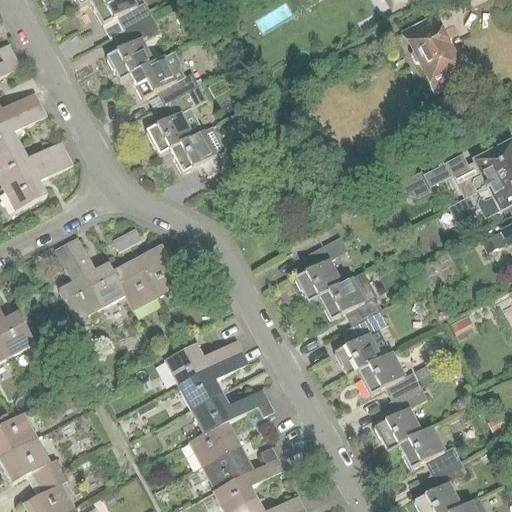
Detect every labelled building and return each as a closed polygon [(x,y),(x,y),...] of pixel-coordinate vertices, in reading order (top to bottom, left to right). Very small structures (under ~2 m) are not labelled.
[(71,0),(77,11),(88,6),(98,0),(71,0)] [(121,19),(128,33),(151,20),(143,7),(134,12),(128,0),(98,0),(88,6),(101,30),(121,19)] [(200,0),(209,14),(233,0),(200,0)] [(234,12),(212,25),(222,42),(244,29),(234,12)] [(120,53),(104,61),(118,86),(129,80),(151,67),(138,43),(157,33),(151,20),(128,33),(113,41),(120,53)] [(413,66),(419,66),(436,98),(463,84),(456,72),(461,70),(454,57),(449,59),(429,21),(401,36),(409,52),(411,51),(412,53),(409,58),(413,66)] [(388,27),(373,36),(379,47),(395,38),(388,27)] [(14,57),(8,45),(0,49),(0,57),(3,63),(14,57)] [(167,106),(198,89),(191,76),(184,80),(179,72),(179,64),(174,55),(151,67),(129,80),(141,103),(160,93),(167,106)] [(344,55),(335,60),(339,67),(348,61),(344,55)] [(0,79),(20,69),(14,57),(3,63),(0,64),(0,79)] [(205,103),(198,89),(167,106),(152,114),(159,128),(144,136),(157,160),(168,154),(203,135),(190,111),(205,103)] [(0,128),(41,106),(34,94),(1,112),(0,110),(0,128)] [(0,128),(0,159),(21,148),(14,135),(47,118),(41,106),(0,128)] [(231,169),(211,131),(203,135),(168,154),(181,178),(195,170),(203,184),(231,169)] [(0,159),(0,182),(4,189),(67,155),(61,143),(28,161),(21,148),(0,159)] [(464,202),(511,176),(511,146),(510,148),(509,146),(494,154),(495,156),(468,170),(467,168),(456,165),(456,164),(454,160),(424,176),(422,173),(396,187),(402,198),(418,203),(433,195),(430,189),(459,174),(466,187),(458,191),(464,202)] [(254,152),(235,163),(244,178),(262,168),(254,152)] [(73,166),(67,155),(4,189),(17,214),(47,197),(40,184),(73,166)] [(479,208),(484,219),(500,211),(501,213),(507,209),(511,218),(511,176),(464,202),(448,210),(456,224),(473,216),(471,212),(479,208)] [(511,229),(487,242),(493,254),(507,250),(511,260),(511,229)] [(136,232),(124,239),(131,250),(142,244),(136,232)] [(120,256),(131,250),(124,239),(114,245),(120,256)] [(126,298),(114,275),(109,266),(96,273),(78,240),(66,246),(101,312),(126,298)] [(307,307),(317,301),(340,288),(327,264),(346,254),(339,240),(300,261),(307,274),(293,282),(307,307)] [(77,324),(101,312),(66,246),(55,252),(73,286),(60,293),(77,324)] [(137,262),(157,300),(183,287),(163,249),(137,262)] [(134,313),(157,300),(137,262),(114,275),(126,298),(134,313)] [(362,306),(350,283),(340,288),(317,301),(329,324),(348,314),(355,328),(379,315),(372,301),(362,306)] [(0,309),(0,339),(10,358),(36,344),(34,340),(30,341),(16,315),(6,321),(0,309)] [(386,328),(379,315),(355,328),(341,336),(348,349),(333,357),(346,381),(357,375),(380,362),(390,357),(377,333),(386,328)] [(467,318),(450,328),(455,339),(473,330),(467,318)] [(0,363),(10,358),(0,339),(0,363)] [(236,344),(203,361),(195,347),(165,363),(179,389),(242,356),(236,344)] [(179,389),(192,413),(222,397),(214,384),(248,366),(242,356),(179,389)] [(388,389),(395,402),(419,389),(412,376),(402,381),(390,357),(380,362),(357,375),(370,399),(388,389)] [(426,368),(414,374),(421,387),(433,381),(426,368)] [(386,455),(397,449),(420,437),(407,413),(426,402),(419,389),(395,402),(380,410),(387,423),(373,431),(386,455)] [(222,397),(192,413),(205,437),(227,425),(257,409),(268,404),(262,392),(228,410),(222,397)] [(268,404),(257,409),(263,420),(274,414),(268,404)] [(154,409),(152,405),(137,413),(139,418),(154,409)] [(0,427),(0,459),(37,440),(24,415),(0,427)] [(504,424),(490,431),(497,444),(511,437),(504,424)] [(189,445),(202,470),(240,450),(227,425),(205,437),(189,445)] [(430,432),(420,437),(397,449),(410,474),(428,464),(435,477),(459,464),(452,451),(443,456),(430,432)] [(31,474),(36,485),(62,472),(56,461),(50,464),(37,440),(0,459),(0,462),(12,484),(31,474)] [(202,470),(215,493),(253,474),(240,450),(202,470)] [(271,450),(259,456),(265,467),(277,461),(276,460),(271,450)] [(241,511),(258,504),(250,490),(283,472),(277,461),(265,467),(253,474),(215,493),(213,494),(222,511),(241,511)] [(466,476),(459,464),(435,477),(420,485),(427,497),(413,505),(416,511),(458,511),(460,511),(446,487),(466,476)] [(62,472),(36,485),(42,496),(23,505),(26,511),(72,511),(74,511),(61,485),(67,482),(62,472)] [(111,497),(103,501),(109,510),(116,506),(111,497)] [(241,511),(300,511),(303,511),(296,499),(271,511),(261,511),(258,504),(241,511)] [(484,511),(479,501),(460,511),(458,511),(484,511)]
